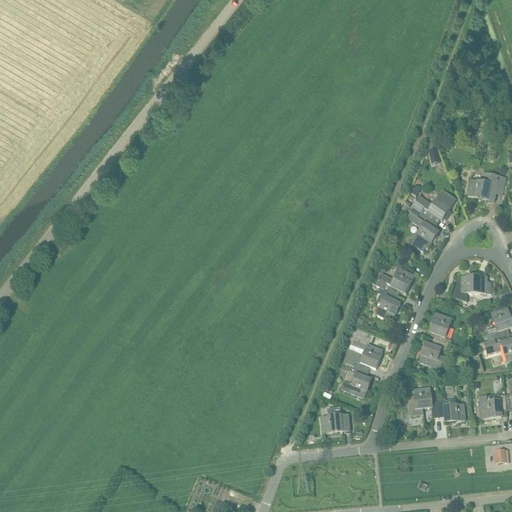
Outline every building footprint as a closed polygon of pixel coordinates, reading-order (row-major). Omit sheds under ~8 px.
[(441,164),(437,149),(429,151),(432,166),(441,164)] [(502,196),(505,179),(487,176),(485,184),(471,181),(468,198),(494,203),(497,185),(503,187),(501,196),(502,196)] [(449,212),(453,206),(451,205),(454,201),(442,193),(439,197),(432,207),(419,197),(411,208),(413,210),(434,224),(437,219),(441,222),(442,222),(444,220),(446,222),(452,214),(449,212)] [(430,229),(433,224),(434,224),(413,210),(411,213),(406,220),(421,230),(414,241),(411,245),(423,253),(426,249),(428,251),(439,235),(437,233),(430,229)] [(417,274),(423,277),(427,271),(421,268),(417,274)] [(376,287),(381,290),(398,298),(400,293),(406,296),(415,278),(400,271),(394,282),(382,276),(379,282),(376,287)] [(487,278),(459,278),(452,299),(467,304),(467,295),(486,295),(487,295),(491,295),(491,284),(487,284),(487,278)] [(378,295),(381,296),(378,303),(382,305),(377,316),(392,324),(400,306),(395,303),(398,298),(381,290),(378,295)] [(510,298),(507,291),(502,293),(504,300),(510,298)] [(483,344),(509,336),(508,331),(511,329),(511,323),(508,310),(492,315),(495,325),(497,334),(486,337),(488,343),(483,344)] [(433,342),(448,347),(450,341),(445,339),(452,321),(436,316),(429,334),(435,336),(433,342)] [(362,327),(365,320),(365,319),(361,317),(361,318),(360,318),(357,325),(362,327)] [(487,357),(503,352),(506,364),(511,362),(511,341),(511,342),(509,336),(483,344),(487,357)] [(419,364),(440,371),(445,359),(439,357),(441,351),(446,352),(448,347),(433,342),(431,347),(425,345),(419,364)] [(344,364),(347,366),(368,374),(370,369),(376,371),(383,353),(367,347),(363,357),(349,352),(344,364)] [(477,349),(470,351),(472,357),(479,355),(477,349)] [(484,373),(479,357),(472,359),(474,366),(471,367),(474,376),(484,373)] [(368,374),(347,366),(345,372),(349,373),(342,391),(364,400),(372,382),(366,380),(368,374)] [(433,420),(439,419),(437,403),(432,404),(431,400),(430,390),(414,392),(414,398),(409,399),(411,418),(424,417),(423,410),(432,410),(433,420)] [(330,402),(332,397),(325,394),(322,399),(330,402)] [(480,399),(481,411),(482,421),(501,419),(501,413),(507,412),(505,397),(499,398),(499,396),(480,399)] [(437,403),(439,419),(445,419),(446,425),(465,423),(464,413),(463,406),(456,407),(455,401),(444,402),(444,403),(437,403)] [(348,416),(322,419),(323,436),(350,433),(348,416)] [(507,452),(495,453),(496,465),(508,463),(507,452)]
